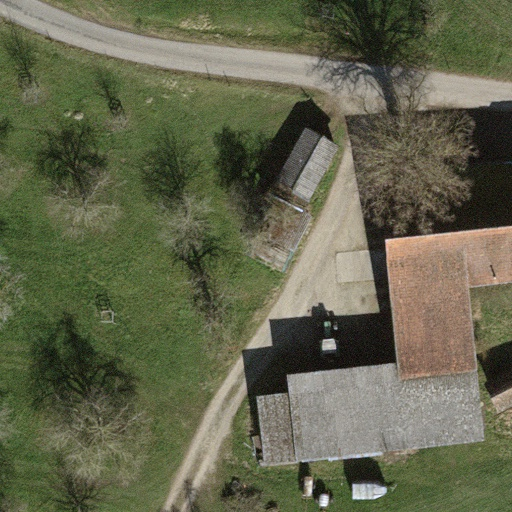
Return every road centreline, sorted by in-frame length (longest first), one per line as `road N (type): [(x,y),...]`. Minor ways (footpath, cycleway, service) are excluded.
road 1 (track): [(11,0),(79,38),(511,100)]
road 2 (track): [(185,511),(320,266),(391,87)]
